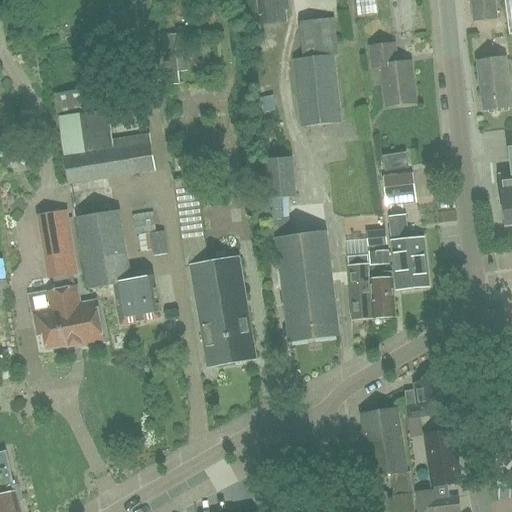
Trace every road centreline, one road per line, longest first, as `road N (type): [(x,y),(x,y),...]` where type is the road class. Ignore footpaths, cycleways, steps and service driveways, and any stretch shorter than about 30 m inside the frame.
road 1 (residential): [(453,326),(468,314),(474,290),(446,0)]
road 2 (residential): [(121,511),(268,427),(303,422)]
road 3 (residential): [(489,511),(453,326)]
road 4 (residential): [(303,422),(354,381),(453,326)]
